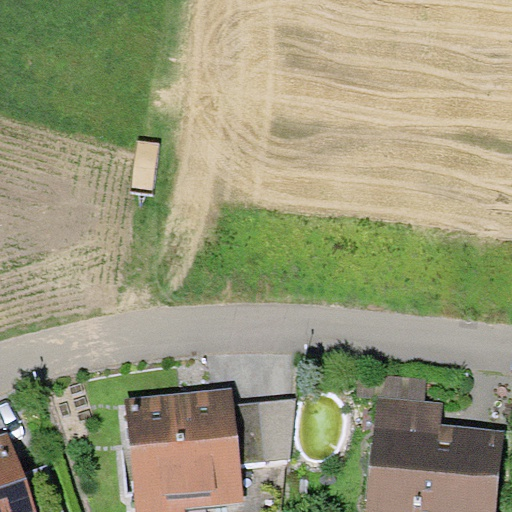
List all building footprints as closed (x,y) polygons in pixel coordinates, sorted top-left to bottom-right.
[(359,373),(357,397),(376,399),(424,403),(426,378),(359,373)] [(186,511),(186,507),(244,501),(240,462),(234,403),(232,386),(125,398),(136,511),(186,511)] [(291,459),(296,399),(260,402),(265,461),(291,459)] [(366,511),(495,511),(502,431),(440,426),(442,404),(424,403),(376,399),(366,511)] [(234,403),(240,462),(265,461),(260,402),(234,403)] [(0,511),(37,511),(24,475),(9,431),(0,433),(0,511)] [(65,511),(49,466),(24,475),(37,511),(65,511)]
